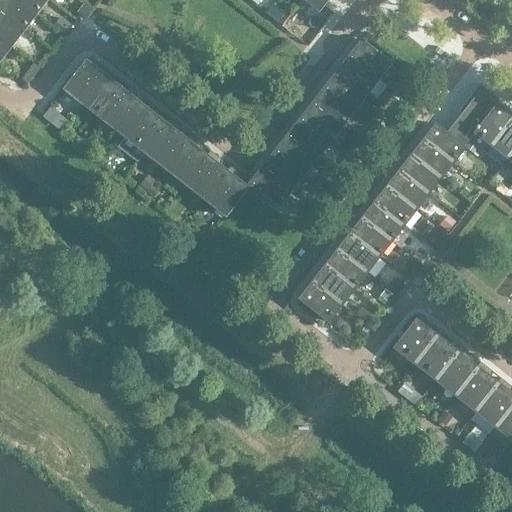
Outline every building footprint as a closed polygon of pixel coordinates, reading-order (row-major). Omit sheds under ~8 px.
[(36,15),(16,0),(0,0),(0,1),(0,12),(24,31),(36,15)] [(48,0),(16,0),(36,15),(48,0)] [(305,0),(320,11),(328,0),(305,0)] [(24,31),(0,12),(0,37),(12,47),(24,31)] [(0,61),(12,47),(0,37),(0,61)] [(391,64),(383,57),(362,41),(349,57),(379,80),(391,64)] [(108,77),(107,77),(95,67),(99,63),(91,57),(88,61),(87,61),(65,89),(86,106),(108,77)] [(379,80),(349,57),(337,73),(366,96),(379,80)] [(106,121),(128,93),(127,93),(115,83),(119,79),(111,73),(107,77),(108,77),(86,106),(106,121)] [(366,96),(337,73),(325,89),(354,111),(366,96)] [(465,147),(476,133),(498,104),(497,103),(500,100),(480,85),(469,99),(465,104),(460,111),(463,113),(447,133),(465,147)] [(126,137),(148,109),(147,108),(135,99),(139,95),(131,88),(127,93),(128,93),(106,121),(126,137)] [(354,111),(325,89),(313,104),(342,127),(354,111)] [(168,124),(167,124),(155,115),(159,110),(151,104),(147,108),(148,109),(126,137),(146,153),(168,124)] [(342,127),(313,104),(300,120),(329,143),(342,127)] [(492,146),(511,120),(511,114),(498,104),(476,133),(492,146)] [(188,140),(176,130),(179,126),(171,120),(167,124),(168,124),(146,153),(166,168),(188,140)] [(329,143),(300,120),(288,136),(317,159),(329,143)] [(508,158),(511,152),(511,120),(492,146),(508,158)] [(465,147),(447,133),(436,125),(424,141),(453,164),(466,147),(465,147)] [(186,184),(208,156),(208,155),(196,146),(199,142),(191,135),(188,140),(166,168),(186,184)] [(317,159),(288,136),(276,152),(305,174),(317,159)] [(453,164),(424,141),(411,157),(441,179),(453,164)] [(228,171),(216,162),(219,157),(211,151),(208,155),(208,156),(186,184),(206,200),(228,171)] [(305,174),(276,152),(263,167),(292,190),(305,174)] [(441,179),(411,157),(399,173),(428,195),(441,179)] [(227,216),(249,188),(236,177),(239,173),(231,167),(228,171),(206,200),(227,216)] [(292,190),(263,167),(251,184),(280,206),(292,190)] [(428,195),(399,173),(387,188),(416,211),(428,195)] [(416,211),(387,188),(374,204),(404,227),(416,211)] [(404,227),(374,204),(362,220),(391,243),(404,227)] [(391,243),(362,220),(350,236),(379,258),(391,243)] [(379,258),(350,236),(337,251),(367,274),(379,258)] [(367,274),(337,251),(325,267),(354,290),(367,274)] [(354,290),(325,267),(313,283),(342,306),(354,290)] [(342,306),(313,283),(300,299),(329,322),(342,306)] [(416,364),(438,336),(437,335),(425,326),(429,321),(421,315),(418,320),(417,319),(395,348),(416,364)] [(458,351),(457,351),(445,341),(449,337),(441,331),(437,335),(438,336),(416,364),(436,380),(458,351)] [(456,395),(478,367),(466,357),(469,353),(461,347),(457,351),(458,351),(436,380),(456,395)] [(498,383),(498,382),(486,373),(489,369),(481,362),(478,367),(456,395),(476,411),(498,383)] [(496,427),(511,406),(511,393),(506,389),(509,384),(501,378),(498,382),(498,383),(476,411),(496,427)] [(511,439),(511,406),(496,427),(511,439)]
